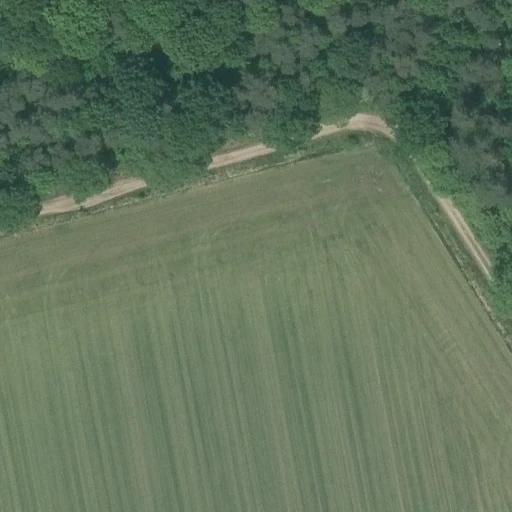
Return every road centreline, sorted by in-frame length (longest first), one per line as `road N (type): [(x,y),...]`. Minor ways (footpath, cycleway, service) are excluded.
road 1 (track): [(371,122),(0,220)]
road 2 (track): [(511,309),(399,140),(371,122)]
